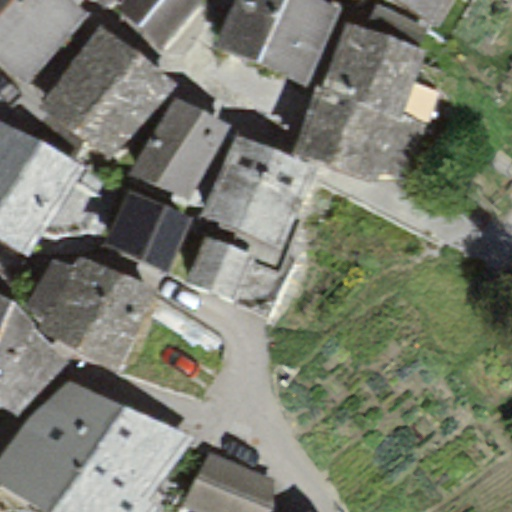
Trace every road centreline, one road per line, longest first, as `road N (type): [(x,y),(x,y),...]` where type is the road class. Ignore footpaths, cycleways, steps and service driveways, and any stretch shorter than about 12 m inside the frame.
road 1 (residential): [(511,264),(466,234),(370,205),(150,83)]
road 2 (residential): [(0,287),(118,382),(240,436),(307,490),(320,511)]
